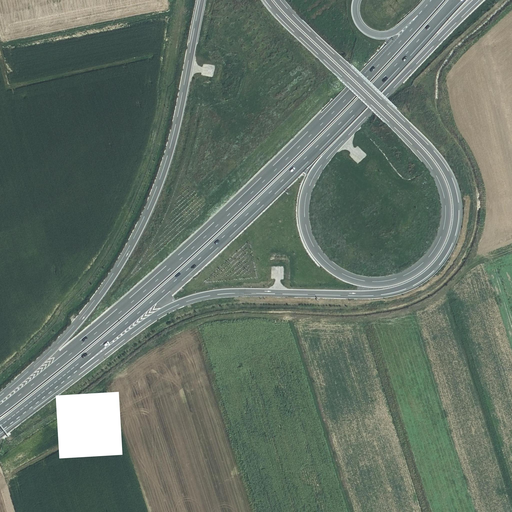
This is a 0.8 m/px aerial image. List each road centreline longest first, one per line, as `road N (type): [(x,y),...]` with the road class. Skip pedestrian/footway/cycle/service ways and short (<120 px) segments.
road 1 (motorway): [(268,0),(423,152),(443,187),(445,225),(434,250),(415,270),(372,283),(336,272),(314,252),(301,219),(306,182),(476,0)]
road 2 (motorway): [(69,372),(181,299),(390,288),(413,280),(443,251),(454,207),(441,164),(276,0)]
road 3 (motorway): [(435,0),(209,232),(0,408)]
road 4 (motorway): [(69,372),(247,215),(456,0)]
road 5 (motorway): [(201,0),(166,163),(140,227),(56,346),(0,397)]
road 6 (track): [(8,89),(154,55)]
